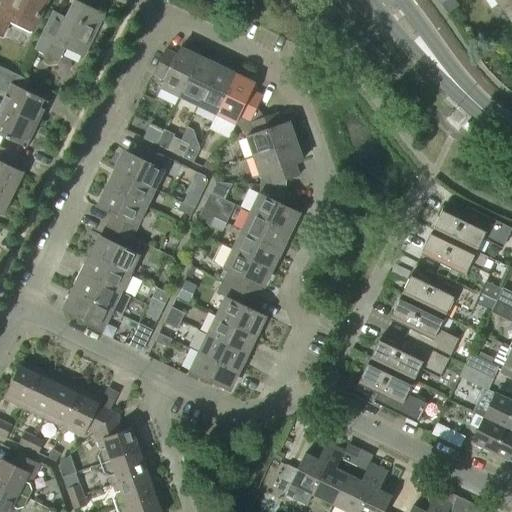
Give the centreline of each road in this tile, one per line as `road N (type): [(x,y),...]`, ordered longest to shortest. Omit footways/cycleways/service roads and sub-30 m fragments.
road 1 (residential): [(270,401),(302,330),(290,294),(326,214),(327,170),(296,78),(168,17)]
road 2 (residential): [(22,310),(168,17)]
road 3 (residential): [(320,403),(434,176)]
road 4 (residential): [(511,499),(320,403)]
road 5 (tertiary): [(511,131),(444,75),(384,0)]
road 6 (residential): [(166,379),(22,310)]
road 7 (residential): [(184,511),(156,401),(166,379)]
